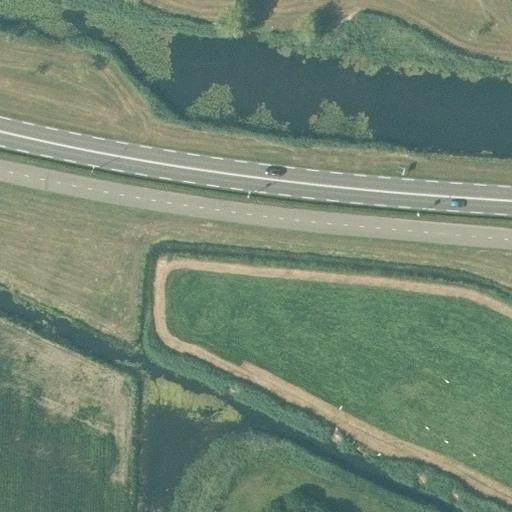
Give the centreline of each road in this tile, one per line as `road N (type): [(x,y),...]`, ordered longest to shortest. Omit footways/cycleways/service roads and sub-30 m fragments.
road 1 (secondary): [(511,203),(276,184),(0,132)]
road 2 (unclassified): [(511,240),(195,208),(0,170)]
